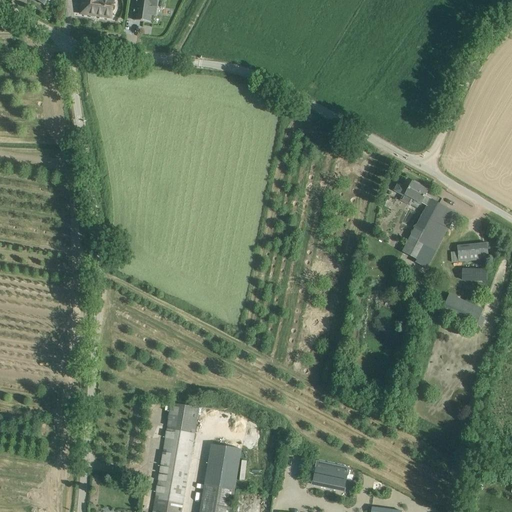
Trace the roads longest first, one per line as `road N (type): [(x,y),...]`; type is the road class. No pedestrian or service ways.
road 1 (unclassified): [(81,511),(98,251),(68,52)]
road 2 (unclassified): [(425,166),(233,66),(96,47),(68,52)]
road 3 (unclassified): [(425,166),(469,69),(511,15)]
